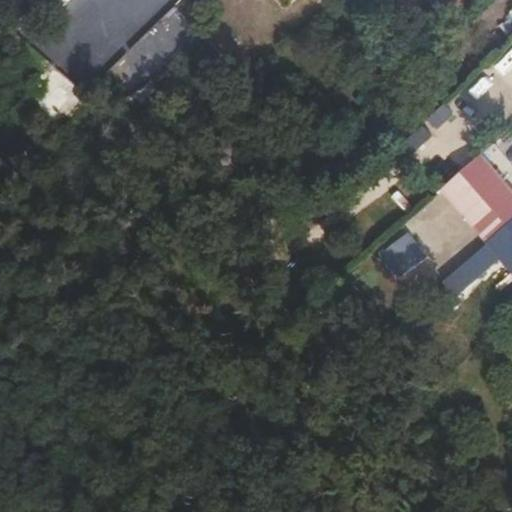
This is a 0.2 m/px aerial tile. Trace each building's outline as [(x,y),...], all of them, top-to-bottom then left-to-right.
[(79,0),(69,12),(92,31),(119,0),(79,0)] [(42,111),(64,88),(50,74),(28,98),(42,111)] [(439,192),(484,243),(511,218),(511,189),(481,155),(439,192)] [(511,271),(511,223),(443,283),(458,300),(503,261),(511,271)] [(409,231),(381,257),(402,280),(430,255),(409,231)]
